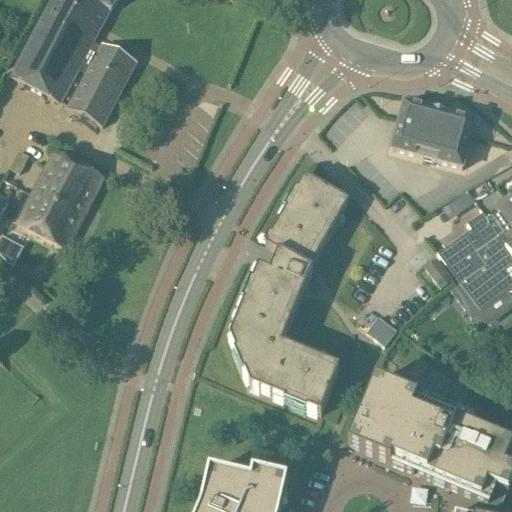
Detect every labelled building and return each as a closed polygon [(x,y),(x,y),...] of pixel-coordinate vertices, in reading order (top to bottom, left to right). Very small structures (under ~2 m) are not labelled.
[(54,0),(11,81),(60,107),(78,74),(86,79),(68,113),(102,131),(136,68),(93,45),(110,14),(112,15),(119,0),(54,0)] [(355,101),(320,134),(334,149),(369,116),(355,101)] [(404,108),(393,151),(392,151),(392,153),(394,154),(394,153),(460,171),(462,172),(463,169),(462,169),(474,127),(475,125),(472,124),(449,118),(449,117),(430,112),(430,113),(407,107),(404,106),(404,108)] [(9,172),(20,178),(29,159),(18,154),(9,172)] [(55,155),(32,198),(82,225),(105,181),(55,155)] [(275,351),(300,289),(305,292),(313,274),(305,270),(344,202),(305,179),(297,193),(301,195),(295,205),(289,215),(286,213),(271,238),(275,240),(269,249),(266,247),(265,249),(279,256),(270,276),(259,271),(253,286),(256,287),(252,298),(248,308),(245,307),(230,343),(236,356),(239,354),(244,364),(248,375),(245,376),(250,390),(285,405),(287,401),(308,410),(306,413),(321,419),(338,378),(275,351)] [(466,196),(457,202),(465,213),(473,207),(466,196)] [(82,225),(32,198),(16,229),(66,255),(75,239),(70,237),(78,223),(80,224),(80,226),(81,227),(82,225)] [(0,220),(9,205),(0,199),(0,220)] [(472,232),(438,256),(460,288),(511,295),(511,204),(488,221),(484,215),(468,226),(472,232)] [(0,242),(0,259),(13,271),(24,250),(2,239),(0,242)] [(452,283),(437,263),(425,272),(441,292),(452,283)] [(396,334),(379,320),(367,336),(384,349),(396,334)] [(418,400),(375,382),(348,448),(352,450),(353,449),(359,451),(359,452),(413,475),(415,471),(425,475),(423,479),(489,506),(496,488),(508,493),(511,484),(511,443),(417,404),(418,400)] [(257,478),(213,468),(208,494),(201,511),(278,511),(283,491),(255,484),(257,478)] [(496,490),(489,506),(500,511),(507,494),(496,490)]
